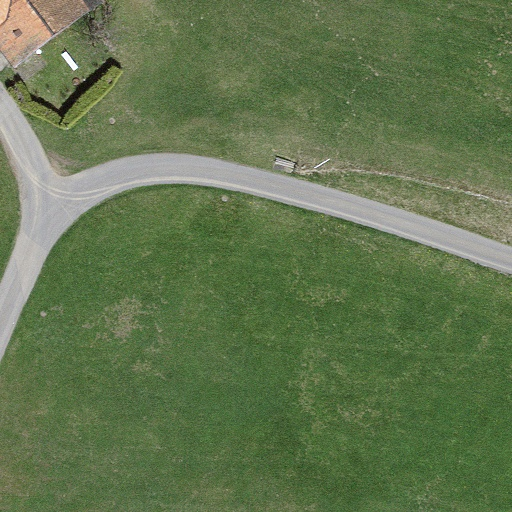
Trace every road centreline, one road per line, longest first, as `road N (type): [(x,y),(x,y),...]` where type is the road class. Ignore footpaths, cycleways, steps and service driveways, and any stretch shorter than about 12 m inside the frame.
road 1 (unclassified): [(47,212),(120,175),(178,167),(251,180),(511,258)]
road 2 (unclassified): [(0,328),(47,212)]
